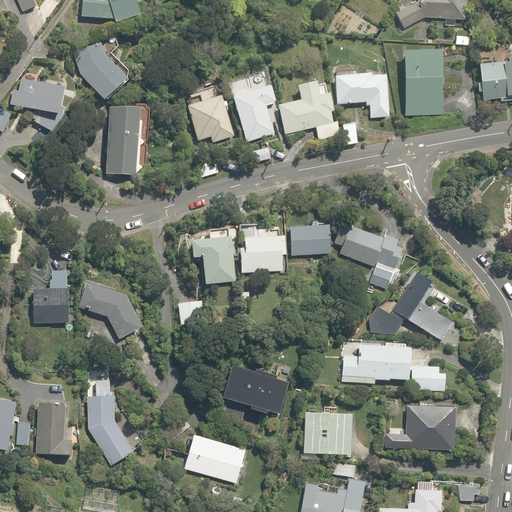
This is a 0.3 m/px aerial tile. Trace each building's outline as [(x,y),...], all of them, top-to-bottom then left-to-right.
[(17,0),(22,12),(36,6),(33,0),(17,0)] [(114,20),(115,24),(140,16),(134,0),(82,0),(81,17),(114,20)] [(395,13),(404,29),(424,18),(445,19),(445,25),(454,26),(454,20),(464,21),(465,0),(419,0),(419,1),(395,13)] [(368,37),(376,39),(378,32),(370,30),(368,37)] [(455,45),(468,46),(469,37),(456,37),(455,45)] [(80,75),(103,101),(126,80),(105,56),(101,44),(73,53),(80,75)] [(403,52),(405,116),(443,115),(441,51),(403,52)] [(481,92),(482,101),(509,98),(508,97),(511,96),(511,57),(508,58),(509,62),(478,65),(480,83),(478,84),(479,92),(481,92)] [(220,67),(223,76),(233,72),(230,64),(220,67)] [(369,106),(370,119),(389,117),(385,75),(371,76),(371,74),(334,77),(337,105),(365,102),(365,106),(369,106)] [(34,122),(51,133),(63,115),(64,108),(60,108),(64,88),(21,79),(18,92),(13,90),(9,105),(34,110),(32,119),(35,119),(34,122)] [(318,140),(339,136),(336,123),(332,123),(330,113),(333,112),(329,95),(326,95),(324,85),(316,86),(315,82),(297,87),(300,101),(278,106),(285,134),(315,127),(318,140)] [(232,98),(246,143),(274,134),(266,108),(268,108),(267,104),(275,102),(271,86),(232,98)] [(210,137),(212,143),(234,136),(224,107),(227,106),(225,102),(223,102),(221,96),(187,107),(197,141),(210,137)] [(0,131),(3,132),(11,114),(0,108),(0,131)] [(105,174),(135,176),(135,174),(142,168),(138,165),(139,147),(143,144),(140,140),(141,123),(138,123),(139,110),(109,108),(105,174)] [(341,127),(345,146),(357,143),(353,124),(341,127)] [(247,153),(250,165),(270,160),(267,148),(247,153)] [(196,167),(199,178),(205,176),(218,172),(215,161),(205,164),(196,167)] [(293,191),(294,202),(305,200),(304,190),(293,191)] [(238,204),(241,213),(251,210),(248,201),(238,204)] [(289,228),(291,256),(329,254),(328,226),(316,226),(316,222),(311,223),(312,226),(289,228)] [(375,262),(394,269),(401,249),(394,246),(397,241),(383,235),(382,239),(341,223),(334,243),(342,246),(339,254),(373,267),(375,262)] [(239,249),(240,273),(282,271),(281,255),(285,255),(284,236),(244,238),(244,249),(239,249)] [(205,284),(205,285),(236,281),(233,255),(234,255),(233,247),(232,247),(230,237),(191,241),(192,258),(202,257),(205,284)] [(369,283),(386,289),(392,273),(375,266),(369,283)] [(33,324),(38,324),(68,323),(67,289),(66,290),(66,271),(51,272),(51,280),(49,280),(50,290),(32,290),(33,324)] [(392,311),(441,341),(452,323),(418,303),(423,295),(428,298),(434,287),(414,274),(392,311)] [(106,316),(118,339),(141,327),(125,295),(85,283),(78,307),(106,316)] [(177,304),(180,324),(203,320),(200,300),(177,304)] [(184,346),(188,353),(195,349),(190,342),(184,346)] [(341,381),(374,384),(374,380),(388,381),(388,379),(407,381),(409,348),(359,345),(358,357),(343,356),(341,381)] [(222,413),(239,427),(247,405),(251,405),(250,409),(266,414),(267,410),(279,414),(288,383),(276,379),(276,376),(255,370),(253,372),(230,366),(222,397),(226,399),(222,413)] [(410,390),(444,391),(444,374),(438,374),(438,367),(411,366),(410,390)] [(132,455),(116,426),(117,395),(112,395),(112,372),(87,371),(86,401),(89,401),(88,433),(92,433),(110,467),(132,455)] [(188,383),(176,372),(153,396),(166,408),(188,383)] [(0,451),(7,453),(17,405),(0,401),(0,451)] [(386,435),(385,452),(459,455),(461,405),(405,403),(404,436),(386,435)] [(66,441),(69,406),(38,404),(35,458),(73,460),(74,441),(66,441)] [(353,460),(355,419),(346,418),(347,414),(306,411),(303,456),(353,460)] [(247,453),(195,438),(185,472),(237,487),(247,453)] [(364,511),(371,485),(350,481),(347,494),(307,485),(301,511),(364,511)] [(444,511),(445,495),(434,494),(435,483),(416,482),(415,504),(409,503),(409,511),(379,509),(378,511),(444,511)] [(475,497),(482,497),(482,486),(459,486),(458,502),(475,503),(475,497)]
